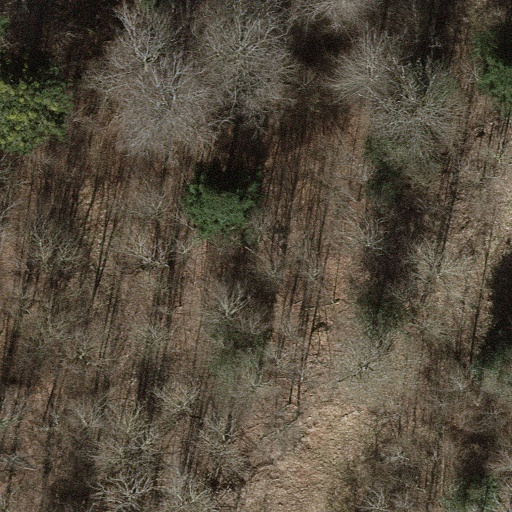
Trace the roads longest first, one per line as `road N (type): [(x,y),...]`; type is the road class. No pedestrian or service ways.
road 1 (track): [(511,8),(366,133),(258,179),(81,218),(0,215)]
road 2 (track): [(218,511),(188,475),(101,321),(81,218)]
road 3 (track): [(339,511),(511,249)]
